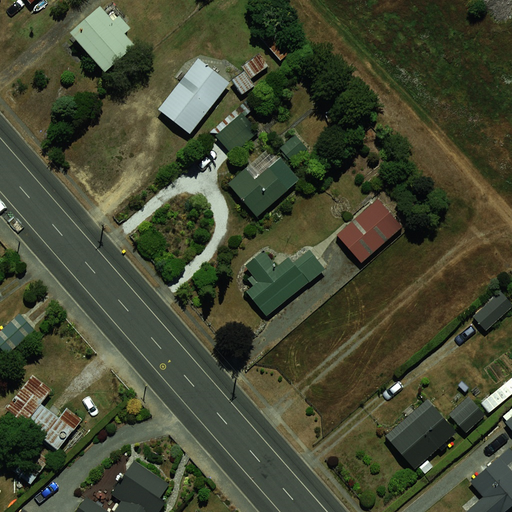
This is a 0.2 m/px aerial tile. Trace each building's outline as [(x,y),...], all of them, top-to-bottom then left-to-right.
[(100,6),(70,33),(106,72),(135,45),(100,6)] [(277,20),(259,37),(279,58),(297,41),(277,20)] [(241,68),(230,76),(240,92),(257,81),(254,77),(272,66),(261,49),(238,64),(241,68)] [(199,59),(159,109),(190,133),(230,83),(199,59)] [(254,136),(237,117),(216,135),(233,154),(254,136)] [(246,169),(228,184),(257,217),(300,180),(289,167),(309,149),(296,134),(279,148),(275,144),(246,169)] [(377,199),(337,234),(361,260),(400,226),(377,199)] [(257,283),(247,290),(266,315),(325,269),(309,249),(280,271),(263,250),(244,267),(257,283)] [(509,309),(488,287),(459,315),(481,337),(509,309)] [(478,401),(488,413),(511,391),(511,372),(478,401)] [(32,375),(5,408),(58,450),(81,420),(67,409),(59,419),(40,405),(51,390),(32,375)] [(442,407),(458,425),(465,433),(488,413),(478,401),(465,387),(442,407)] [(429,401),(386,436),(410,465),(453,430),(429,401)] [(0,466),(21,489),(55,458),(33,435),(0,465),(0,466)] [(511,452),(508,449),(471,482),(483,496),(465,511),(503,511),(511,505),(511,452)] [(102,511),(78,497),(69,511),(153,511),(167,489),(137,471),(123,462),(105,492),(115,498),(105,511),(102,511)]
